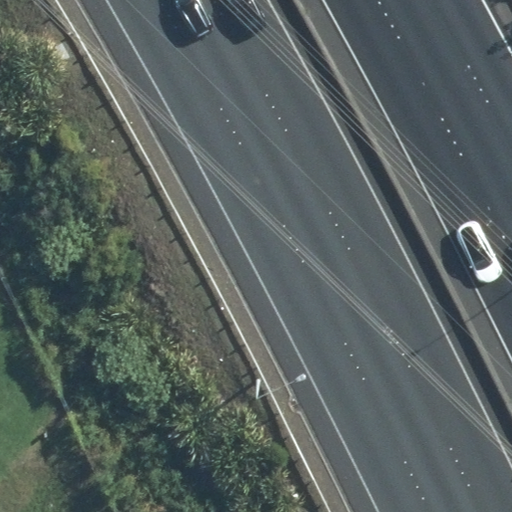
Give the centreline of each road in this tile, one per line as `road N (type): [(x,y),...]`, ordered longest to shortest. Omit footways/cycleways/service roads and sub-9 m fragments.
road 1 (motorway): [(484,511),(214,0)]
road 2 (motorway): [(377,0),(511,259)]
